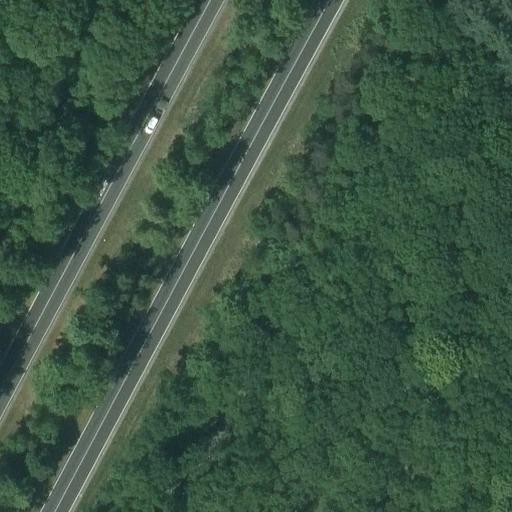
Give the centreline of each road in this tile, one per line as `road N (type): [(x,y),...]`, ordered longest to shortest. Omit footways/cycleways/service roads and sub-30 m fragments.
road 1 (primary): [(58,511),(332,0)]
road 2 (primary): [(212,0),(0,397)]
road 3 (unclassified): [(0,209),(77,0)]
